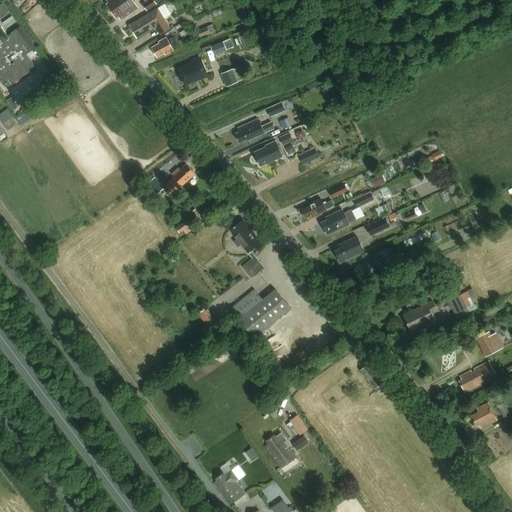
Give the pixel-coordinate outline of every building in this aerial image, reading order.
[(107,0),(106,1),(108,3),(106,5),(116,19),(118,17),(120,21),(138,9),(131,0),(107,0)] [(159,1),(158,0),(147,0),(148,1),(143,4),(147,10),(157,4),(156,3),(159,1)] [(0,18),(0,19),(9,12),(7,8),(4,2),(0,4),(0,18)] [(171,29),(158,8),(129,26),(137,39),(155,27),(160,36),(171,29)] [(12,16),(2,22),(6,28),(16,22),(12,16)] [(199,36),(215,31),(213,24),(197,29),(199,36)] [(7,35),(0,26),(0,76),(1,75),(9,87),(29,73),(25,68),(32,63),(26,55),(35,48),(20,26),(7,35)] [(167,38),(159,43),(159,44),(152,48),(157,58),(164,54),(165,55),(179,48),(173,37),(169,40),(167,38)] [(227,51),(223,42),(223,43),(223,42),(210,47),(214,57),(227,51)] [(178,67),(179,69),(186,85),(208,76),(200,58),(200,57),(191,60),(191,62),(178,67)] [(237,83),(232,70),(220,75),(225,88),(237,83)] [(266,110),(269,119),(284,112),(281,104),(266,110)] [(0,114),(0,121),(7,131),(18,123),(16,120),(8,109),(0,114)] [(292,128),(288,118),(280,121),(284,131),(292,128)] [(239,133),(235,135),(239,143),(247,139),(248,141),(274,129),(272,123),(261,127),(258,120),(237,129),(239,133)] [(296,137),(304,136),(303,126),(295,127),(296,137)] [(283,146),(292,141),(288,133),(279,138),(283,146)] [(275,142),(265,146),(266,147),(254,153),(260,166),(282,157),(275,142)] [(288,153),(295,151),(294,144),(286,146),(288,153)] [(314,148),(298,155),(302,165),(312,161),(313,164),(320,161),(314,148)] [(171,193),(180,185),(182,186),(195,174),(187,164),(180,170),(178,169),(172,174),(175,178),(165,186),(171,193)] [(382,174),(371,179),(374,187),(380,185),(381,186),(385,184),(385,183),(386,182),(382,174)] [(164,189),(154,178),(145,187),(154,197),(164,189)] [(329,192),(332,198),(347,191),(345,185),(329,192)] [(375,200),(373,195),(372,192),(355,199),(358,207),(375,200)] [(306,219),(312,215),(313,217),(326,210),(334,206),(331,201),(324,205),(321,199),(310,204),(311,206),(302,210),(306,219)] [(419,215),(421,214),(427,210),(423,203),(416,207),(414,208),(419,215)] [(391,211),(387,204),(381,206),(385,214),(391,211)] [(326,218),(327,220),(321,223),(327,235),(349,225),(349,223),(362,217),(357,207),(344,213),(342,210),(326,218)] [(397,218),(395,212),(388,215),(391,221),(397,218)] [(367,227),(370,235),(387,227),(384,219),(367,227)] [(251,259),(236,271),(245,283),(264,268),(250,251),(261,243),(242,220),(229,231),(251,259)] [(174,228),(178,234),(189,226),(185,221),(174,228)] [(178,234),(180,238),(192,230),(189,226),(178,234)] [(451,232),(453,241),(466,238),(464,229),(451,232)] [(420,233),(404,241),(406,246),(423,239),(420,233)] [(341,247),(334,251),(339,262),(363,252),(356,236),(339,244),(341,247)] [(361,282),(383,272),(376,257),(361,264),(362,265),(355,268),(357,270),(354,271),(357,279),(360,278),(361,282)] [(467,290),(467,291),(460,295),(466,308),(474,304),(470,297),(475,295),(471,288),(467,290)] [(254,338),(291,309),(275,290),(263,300),(254,290),(230,309),(254,338)] [(460,295),(448,301),(454,314),(466,308),(460,295)] [(438,312),(433,301),(403,316),(410,332),(434,320),(432,315),(438,312)] [(219,324),(206,308),(198,314),(210,330),(219,324)] [(498,351),(488,332),(475,339),(484,358),(498,351)] [(387,379),(373,361),(360,371),(374,389),(387,379)] [(462,380),(459,382),(465,394),(497,377),(489,362),(460,377),(462,380)] [(497,421),(488,403),(477,409),(478,412),(471,416),(476,426),(478,425),(481,429),(497,421)] [(510,415),(505,403),(498,407),(503,418),(510,415)] [(297,415),(289,421),(300,436),(308,430),(297,415)] [(281,433),(275,438),(274,437),(267,442),(269,445),(265,447),(280,468),(295,458),(284,443),(286,441),(281,433)] [(303,435),(291,444),(297,451),(308,443),(303,435)] [(250,460),(258,457),(254,447),(245,450),(250,460)] [(221,493),(229,505),(244,494),(235,482),(238,480),(231,471),(225,475),(224,473),(216,479),(218,481),(214,484),(219,491),(220,490),(222,492),(221,493)]
